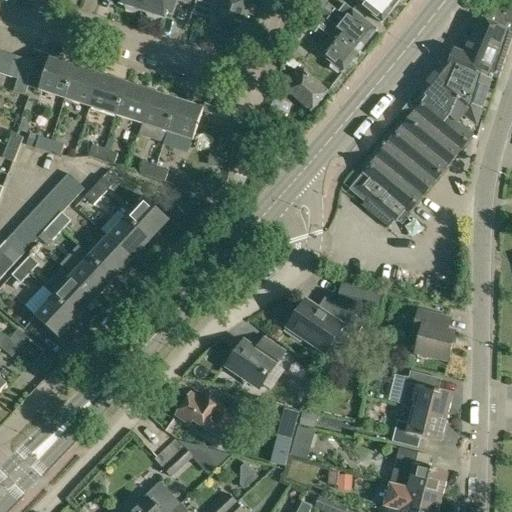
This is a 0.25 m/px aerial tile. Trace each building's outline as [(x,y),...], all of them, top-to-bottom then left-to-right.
[(137,11),(142,12),(145,0),(121,0),(120,5),(125,7),(127,10),(134,12),(137,11)] [(145,0),(142,12),(147,14),(148,17),(155,19),(159,18),(164,20),(166,13),(172,14),(176,0),(189,4),(189,0),(145,0)] [(230,41),(232,34),(239,37),(251,0),(195,0),(191,14),(213,22),(211,27),(218,30),(216,36),(230,41)] [(327,21),(328,20),(336,9),(323,0),(306,0),(304,3),(309,6),(327,21)] [(359,0),(357,3),(382,23),(398,3),(394,0),(359,0)] [(511,37),(511,0),(496,0),(480,18),(479,17),(464,51),(455,47),(447,65),(443,64),(412,102),(419,107),(364,173),(367,174),(357,186),(369,196),(361,206),(388,227),(405,208),(409,211),(474,132),(491,79),(497,81),(511,37)] [(330,68),(337,74),(342,72),(343,73),(360,52),(335,32),(338,29),(328,20),(327,21),(309,6),(297,20),(315,33),(319,28),(330,38),(318,53),(331,63),(330,68)] [(335,32),(360,52),(377,30),(352,11),(338,29),(335,32)] [(296,24),(293,39),(299,40),(302,29),(296,24)] [(288,55),(288,56),(297,64),(302,57),(293,50),(288,55)] [(0,74),(6,76),(13,55),(2,52),(0,57),(0,74)] [(17,80),(17,79),(24,59),(13,55),(6,76),(17,80)] [(300,67),(297,64),(288,56),(287,55),(282,61),(296,72),(282,87),(311,112),(328,92),(300,67)] [(24,59),(17,79),(29,82),(34,67),(36,62),(24,59)] [(39,90),(65,99),(75,67),(49,59),(45,71),(39,90)] [(65,99),(90,107),(101,75),(75,67),(65,99)] [(90,107),(116,116),(126,84),(101,75),(90,107)] [(29,82),(17,79),(17,80),(12,92),(25,97),(28,87),(29,82)] [(116,116),(141,124),(152,92),(126,84),(116,116)] [(142,124),(166,132),(167,132),(177,100),(152,92),(141,124),(142,124)] [(177,100),(167,132),(193,141),(203,109),(177,100)] [(23,119),(19,130),(27,133),(29,127),(27,120),(23,119)] [(35,148),(47,152),(51,141),(30,133),(27,145),(35,148)] [(7,146),(18,150),(23,138),(12,134),(7,146)] [(47,152),(61,156),(64,145),(51,141),(47,152)] [(2,159),(13,163),(18,150),(7,146),(2,159)] [(89,157),(101,161),(105,150),(92,146),(89,157)] [(101,161),(114,166),(118,154),(105,150),(101,161)] [(222,167),(225,153),(215,152),(213,166),(222,167)] [(139,174),(152,178),(156,166),(143,162),(139,174)] [(152,178),(165,182),(168,171),(156,166),(152,178)] [(68,174),(60,183),(76,198),(84,189),(68,174)] [(93,188),(102,196),(112,186),(102,178),(93,188)] [(60,183),(52,191),(69,207),(76,198),(60,183)] [(84,197),(94,206),(102,196),(93,188),(84,197)] [(52,191),(44,199),(61,215),(63,213),(69,207),(52,191)] [(126,218),(150,241),(169,221),(145,198),(126,218)] [(44,199),(36,208),(53,223),(61,215),(44,199)] [(36,208),(28,216),(45,231),(53,223),(36,208)] [(71,221),(63,213),(61,215),(53,223),(61,231),(71,221)] [(37,240),(38,238),(45,231),(28,216),(21,225),(37,240)] [(108,237),(132,260),(150,241),(126,218),(108,237)] [(45,231),(38,238),(47,247),(61,231),(53,223),(45,231)] [(13,233),(29,248),(37,240),(21,225),(13,233)] [(5,241),(21,257),(29,248),(13,233),(5,241)] [(89,257),(114,280),(132,260),(108,237),(89,257)] [(0,246),(0,252),(13,265),(21,257),(5,241),(0,246)] [(0,268),(5,273),(13,265),(0,252),(0,268)] [(21,266),(30,274),(39,264),(30,256),(21,266)] [(71,276),(96,299),(114,280),(89,257),(71,276)] [(12,276),(21,284),(30,274),(21,266),(12,276)] [(53,296),(78,319),(96,299),(71,276),(53,296)] [(343,283),(338,299),(377,310),(382,293),(343,283)] [(34,316),(59,339),(78,319),(53,296),(34,316)] [(321,349),(333,358),(350,333),(356,337),(365,324),(325,296),(316,309),(305,302),(288,327),(321,349)] [(416,352),(448,360),(455,332),(447,330),(450,318),(419,310),(413,334),(420,335),(416,352)] [(0,347),(0,348),(9,338),(0,329),(0,347)] [(0,348),(12,358),(19,349),(21,350),(30,340),(18,330),(10,339),(9,338),(0,348)] [(248,375),(262,385),(277,364),(286,351),(264,336),(255,349),(244,341),(227,366),(245,378),(248,375)] [(412,409),(446,418),(452,394),(434,390),(436,378),(410,371),(409,379),(404,377),(397,404),(401,405),(400,407),(412,410),(412,409)] [(207,396),(204,401),(192,393),(177,416),(191,425),(194,420),(219,437),(225,428),(235,435),(251,411),(235,400),(227,411),(223,408),(223,407),(207,396)] [(392,442),(418,449),(421,436),(440,441),(446,418),(412,409),(412,410),(408,424),(398,421),(392,442)] [(287,410),(284,421),(295,424),(298,413),(287,410)] [(299,425),(313,428),(316,417),(302,413),(299,425)] [(291,440),(280,437),(273,464),(284,467),(291,440)] [(161,468),(171,479),(202,449),(175,441),(157,458),(163,467),(161,468)] [(294,444),(290,456),(306,461),(309,448),(294,444)] [(398,448),(390,482),(443,496),(449,472),(429,467),(431,457),(398,448)] [(338,490),(351,491),(352,476),(339,475),(339,472),(329,472),(328,485),(338,486),(338,490)] [(389,511),(438,511),(443,496),(390,482),(384,506),(391,508),(389,511)] [(173,511),(180,505),(160,484),(147,497),(148,499),(134,511),(173,511)] [(208,511),(227,511),(237,503),(228,494),(208,511)] [(314,508),(322,511),(346,511),(349,507),(320,495),(314,508)] [(309,511),(312,506),(302,502),(297,511),(309,511)] [(245,511),(237,503),(227,511),(245,511)]
